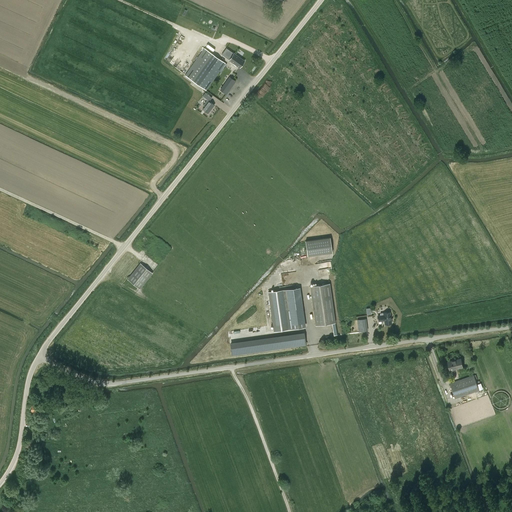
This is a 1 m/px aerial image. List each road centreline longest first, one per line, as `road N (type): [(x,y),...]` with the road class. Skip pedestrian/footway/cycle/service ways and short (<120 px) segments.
road 1 (unclassified): [(41,353),(88,381),(125,383),(511,327)]
road 2 (unclassified): [(41,353),(322,0)]
road 3 (unclassified): [(0,485),(17,455),(27,384),(41,353)]
